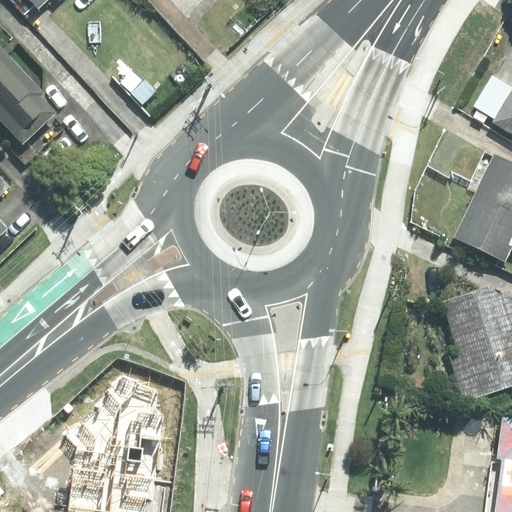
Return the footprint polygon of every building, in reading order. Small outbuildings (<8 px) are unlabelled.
[(43,93),(0,47),(0,118),(23,143),(54,113),(39,97),(43,93)] [(494,119),(511,89),(511,87),(492,75),(473,106),(494,119)] [(493,122),(511,133),(511,89),(494,119),(493,122)] [(456,238),(505,261),(511,247),(511,246),(511,163),(495,156),(456,238)] [(0,177),(0,194),(9,187),(0,177)] [(451,356),(465,399),(511,384),(511,335),(511,331),(511,330),(511,298),(489,288),(444,302),(460,353),(451,356)] [(511,511),(511,419),(504,418),(498,458),(503,459),(494,511),(511,511)]
